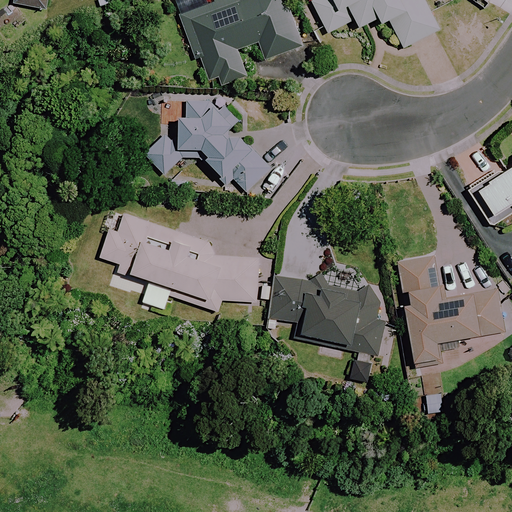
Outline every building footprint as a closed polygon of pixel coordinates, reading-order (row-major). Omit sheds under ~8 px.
[(16,0),(16,4),(49,10),(50,0),(16,0)] [(303,48),(285,0),(242,0),(241,1),(240,0),(218,0),(182,14),(196,51),(202,49),(215,84),(248,71),(240,50),(261,42),(268,62),(303,48)] [(362,28),(381,19),(386,28),(393,24),(405,48),(442,29),(426,0),(312,0),(330,33),(357,19),(362,28)] [(207,162),(230,183),(233,180),(251,196),(276,168),(234,130),(246,119),(230,102),(187,101),(186,115),(144,153),(166,178),(185,161),(207,162)] [(511,169),(478,189),(494,216),(511,206),(511,169)] [(216,255),(212,243),(125,216),(121,229),(113,226),(103,259),(117,263),(109,288),(146,299),(144,303),(167,310),(171,297),(221,312),(225,301),(261,304),(261,301),(272,302),(273,285),(262,284),(264,259),(216,255)] [(506,331),(497,282),(439,293),(437,284),(432,258),(400,264),(418,362),(443,358),(440,343),(506,331)] [(297,341),(355,351),(353,360),(378,365),(380,356),(386,323),(378,322),(383,296),(279,278),(272,318),(300,324),(297,341)]
